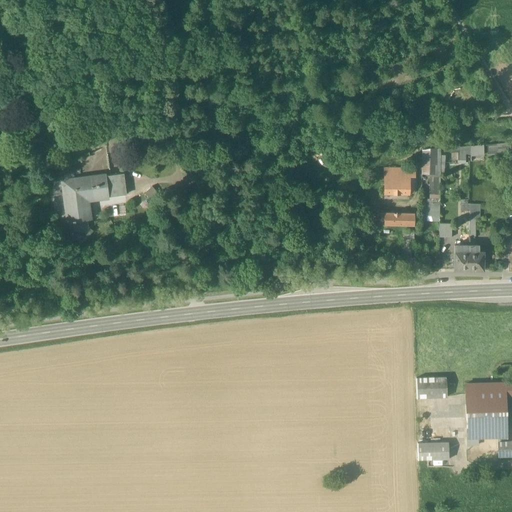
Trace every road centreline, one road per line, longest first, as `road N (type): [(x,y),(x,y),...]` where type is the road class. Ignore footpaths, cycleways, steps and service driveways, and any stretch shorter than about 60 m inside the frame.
road 1 (secondary): [(511,291),(354,297),(0,339)]
road 2 (track): [(447,0),(511,109)]
road 3 (track): [(431,417),(458,416),(460,455),(471,465),(511,465)]
